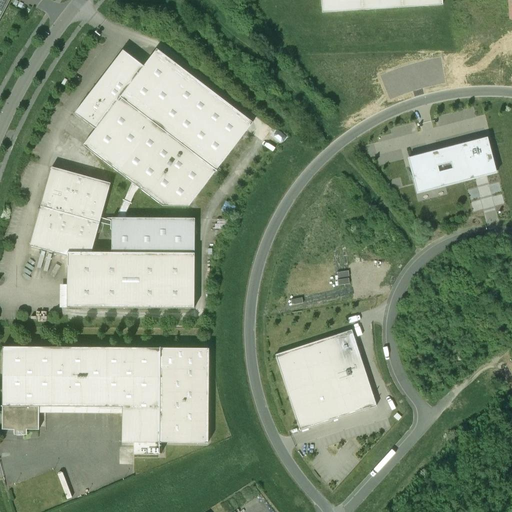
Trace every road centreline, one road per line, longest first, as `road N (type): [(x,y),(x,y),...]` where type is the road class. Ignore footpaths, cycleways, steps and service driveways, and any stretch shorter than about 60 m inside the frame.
road 1 (unclassified): [(328,511),(285,459),(256,387),(252,301),(276,222),(332,149),(393,111),(450,94),(511,93)]
road 2 (unclassified): [(0,131),(36,62),(82,0)]
